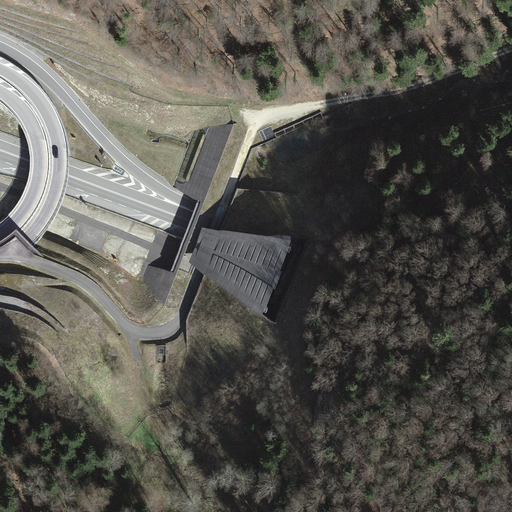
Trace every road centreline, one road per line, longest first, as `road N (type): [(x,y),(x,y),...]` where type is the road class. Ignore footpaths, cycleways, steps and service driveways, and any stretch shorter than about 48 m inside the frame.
road 1 (track): [(0,259),(54,268),(127,329),(160,331),(260,120),(422,85),(511,48)]
road 2 (trunk): [(233,235),(511,359)]
road 3 (trunk): [(233,235),(130,166),(51,81),(0,45)]
road 4 (trunk): [(0,149),(233,235)]
road 5 (trunk): [(0,255),(41,220),(60,165),(42,102),(0,67)]
road 6 (trunk): [(0,233),(26,208),(40,166),(31,123),(0,90)]
